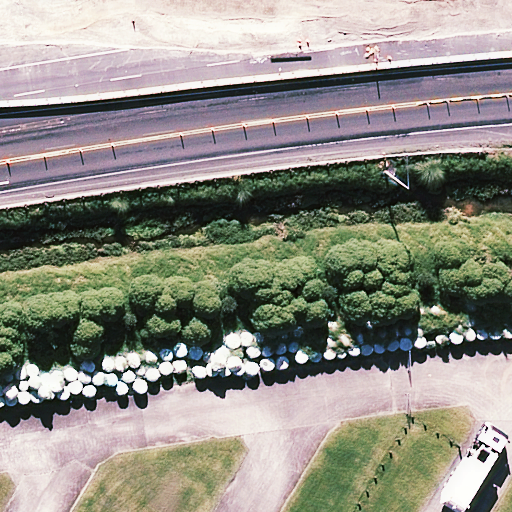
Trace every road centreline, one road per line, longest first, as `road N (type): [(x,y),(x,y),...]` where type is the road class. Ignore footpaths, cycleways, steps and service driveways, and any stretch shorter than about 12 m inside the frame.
road 1 (tertiary): [(511,87),(267,105),(92,102),(0,83)]
road 2 (tertiary): [(57,0),(87,11),(287,32),(511,5)]
